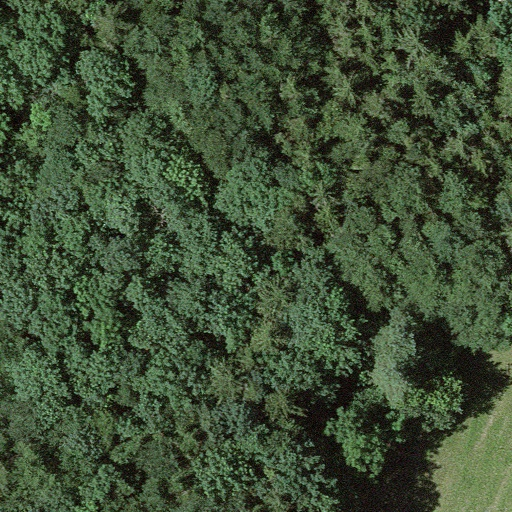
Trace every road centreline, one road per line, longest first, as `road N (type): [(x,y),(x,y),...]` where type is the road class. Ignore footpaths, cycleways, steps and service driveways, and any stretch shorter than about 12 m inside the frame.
road 1 (track): [(353,484),(263,249),(165,136),(138,86),(121,28),(98,0)]
road 2 (track): [(290,0),(362,381),(346,511)]
